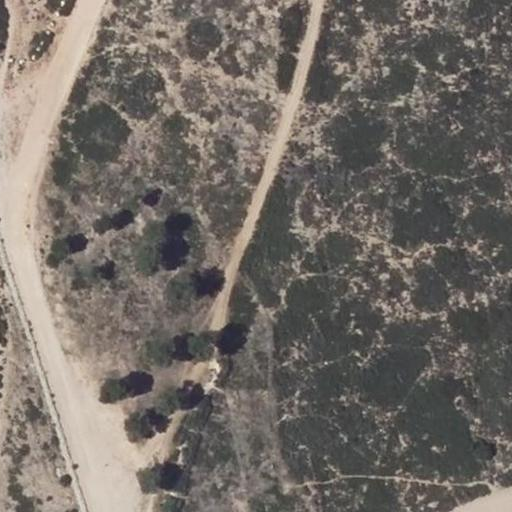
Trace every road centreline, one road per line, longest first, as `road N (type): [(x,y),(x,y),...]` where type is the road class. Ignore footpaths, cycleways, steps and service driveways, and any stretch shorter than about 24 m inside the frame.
road 1 (unclassified): [(87,511),(17,224)]
road 2 (track): [(93,0),(17,224)]
road 3 (track): [(0,363),(17,224)]
